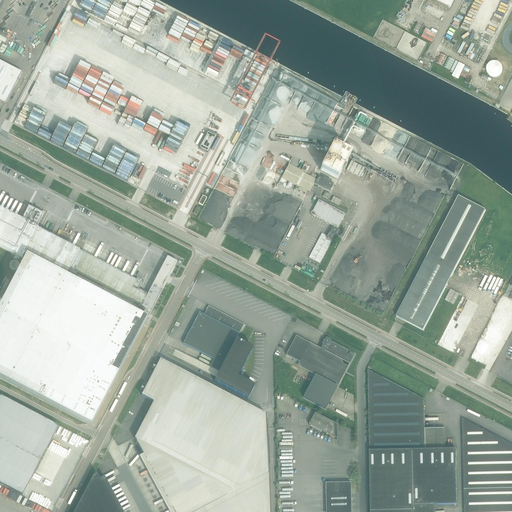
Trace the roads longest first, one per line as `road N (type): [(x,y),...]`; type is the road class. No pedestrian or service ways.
road 1 (unclassified): [(61,511),(204,246)]
road 2 (tertiary): [(204,246),(0,141)]
road 3 (tertiary): [(376,337),(204,246)]
road 4 (unclassified): [(363,511),(360,375),(376,337)]
road 5 (tertiary): [(511,407),(376,337)]
